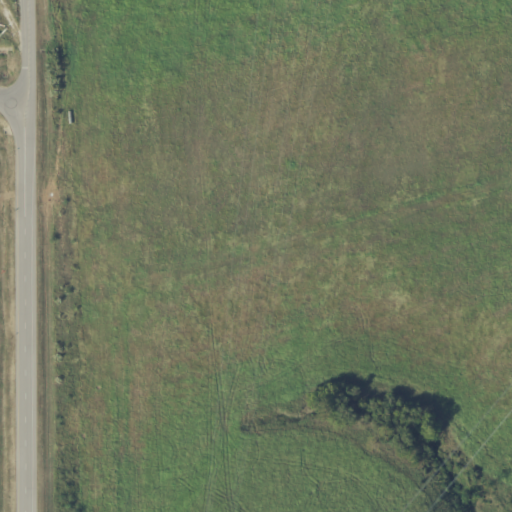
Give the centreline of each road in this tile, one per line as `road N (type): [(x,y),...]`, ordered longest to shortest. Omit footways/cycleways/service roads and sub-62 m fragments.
road 1 (tertiary): [(32,511),(27,135)]
road 2 (tertiary): [(27,135),(25,0)]
